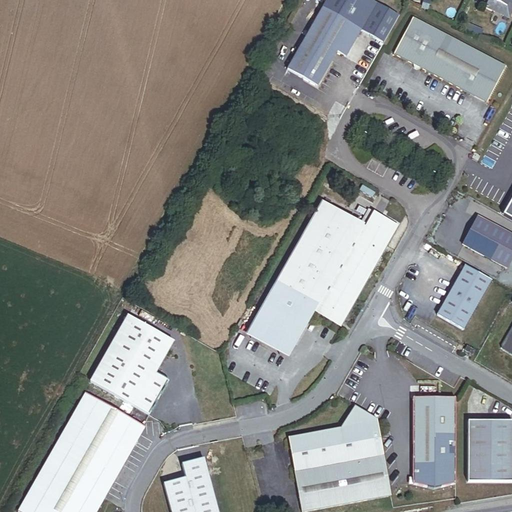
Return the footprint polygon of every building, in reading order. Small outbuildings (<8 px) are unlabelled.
[(400,14),(374,0),(326,0),(289,68),(319,85),(338,49),(347,54),(353,45),(362,27),(385,40),(386,40),(400,14)] [(494,1),(492,0),(487,0),(484,7),(508,19),(511,10),(511,5),(508,3),(505,8),(494,3),(494,1)] [(511,0),(492,0),(494,1),(494,3),(505,8),(508,3),(511,5),(511,0)] [(506,68),(413,18),(394,55),(413,65),(417,70),(421,69),(430,74),(487,104),(506,68)] [(511,221),(511,200),(502,216),(511,221)] [(362,224),(323,202),(257,321),(262,324),(296,344),(318,304),(322,307),(321,309),(332,315),(343,321),(397,224),(375,212),(365,230),(361,227),(362,224)] [(365,230),(375,212),(371,209),(362,224),(361,227),(365,230)] [(511,253),(511,236),(477,217),(470,230),(462,245),(504,268),(511,253)] [(296,344),(262,324),(253,339),(292,360),(318,313),(344,328),(401,226),(397,224),(343,321),(332,315),(321,309),(322,307),(318,304),(296,344)] [(488,281),(462,266),(442,299),(434,314),(460,329),(488,281)] [(174,341),(129,315),(91,380),(150,414),(162,392),(169,380),(167,379),(158,374),(156,373),(174,341)] [(511,355),(511,330),(501,349),(511,355)] [(160,370),(158,374),(167,379),(169,375),(160,370)] [(146,426),(85,391),(18,509),(21,511),(96,511),(108,492),(146,426)] [(454,482),(454,395),(417,396),(412,396),(412,482),(413,482),(454,482)] [(355,405),(341,427),(378,421),(355,405)] [(511,420),(467,421),(467,482),(511,481),(511,420)] [(312,433),(289,437),(303,511),(391,495),(378,421),(341,427),(312,433)] [(218,511),(204,457),(192,461),(182,463),(186,477),(164,483),(171,511),(218,511)]
